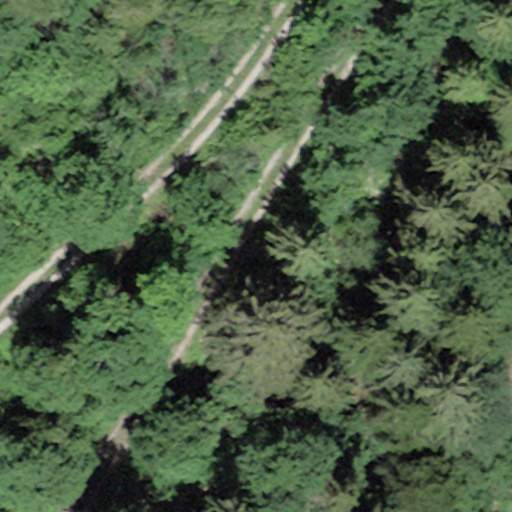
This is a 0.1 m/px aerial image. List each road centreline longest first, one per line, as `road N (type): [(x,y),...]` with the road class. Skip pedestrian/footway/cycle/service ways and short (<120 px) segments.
road 1 (track): [(78,511),(146,418),(269,185),(397,0)]
road 2 (track): [(293,0),(203,127),(0,321)]
